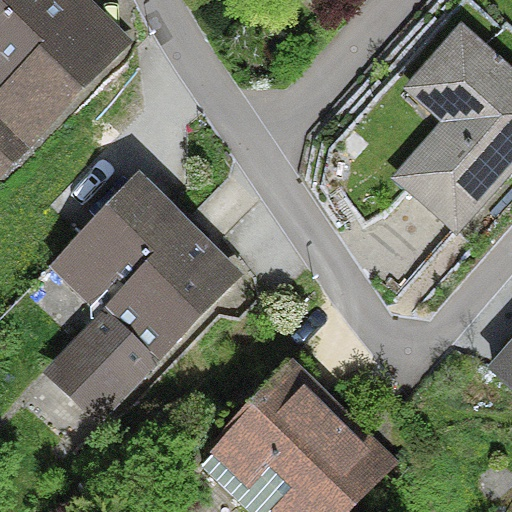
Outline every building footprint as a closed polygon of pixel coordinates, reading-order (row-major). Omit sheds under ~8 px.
[(0,169),(110,55),(74,21),(84,10),(73,0),(0,0),(0,64),(14,78),(0,92),(0,169)] [(395,183),(452,232),(511,164),(511,84),(457,36),(424,74),(462,107),(395,183)] [(95,425),(238,278),(141,184),(55,271),(104,318),(46,377),(95,425)] [(511,351),(490,376),(511,395),(511,351)] [(342,511),(378,475),(281,382),(217,448),(218,449),(198,471),(241,511),(342,511)]
